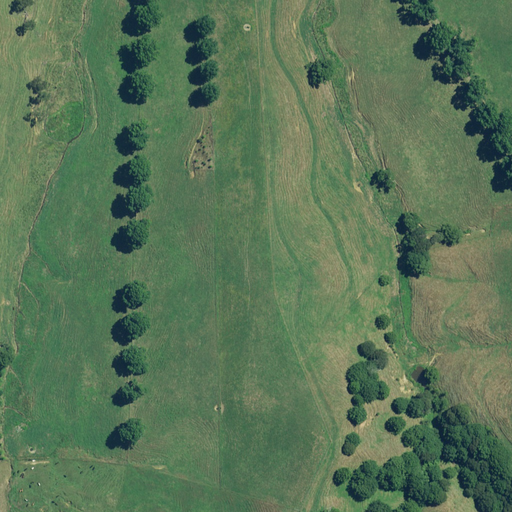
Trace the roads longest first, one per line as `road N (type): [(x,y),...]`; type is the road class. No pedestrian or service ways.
road 1 (track): [(356,511),(337,454),(342,406),(303,255),(271,186),(269,92),(228,0)]
road 2 (track): [(511,130),(472,71),(441,0)]
